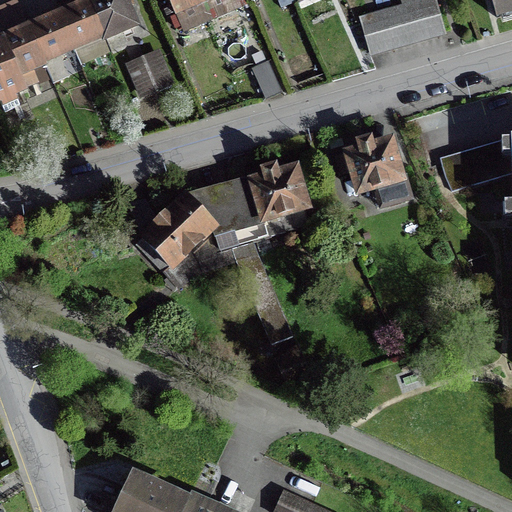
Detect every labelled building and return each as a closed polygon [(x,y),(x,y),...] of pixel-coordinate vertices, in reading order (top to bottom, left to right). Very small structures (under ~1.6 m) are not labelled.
[(21,93),(15,79),(44,67),(44,64),(102,40),(103,39),(104,42),(134,29),(126,9),(131,7),(128,0),(96,0),(71,11),(68,6),(63,8),(55,11),(47,15),(42,17),(45,22),(6,39),(0,41),(0,108),(3,115),(18,108),(13,97),(21,93)] [(212,0),(166,0),(174,17),(212,0)] [(511,0),(489,0),(495,17),(511,12),(511,0)] [(368,55),(442,34),(435,7),(406,16),(404,11),(359,24),(368,55)] [(158,89),(168,85),(156,57),(128,69),(140,96),(158,89)] [(264,101),(279,94),(266,65),(251,72),(264,101)] [(372,149),(369,141),(355,145),(358,153),(334,161),(339,178),(351,175),(357,196),(401,183),(389,144),(372,149)] [(450,194),(511,176),(510,144),(439,165),(444,180),(450,194)] [(301,212),(306,211),(294,172),(277,177),(274,168),(260,172),(263,181),(250,184),(266,240),(306,228),(301,212)] [(251,244),(266,240),(250,184),(187,202),(183,199),(156,225),(144,206),(129,210),(142,241),(134,247),(161,275),(174,291),(204,275),(205,277),(235,264),(270,348),(291,340),(255,257),(251,244)] [(257,254),(269,251),(267,241),(254,245),(257,254)] [(284,382),(306,373),(299,357),(278,366),(284,382)] [(214,511),(198,504),(196,508),(191,506),(185,503),(177,499),(130,478),(114,511),(214,511)] [(320,511),(282,494),(273,511),(320,511)]
